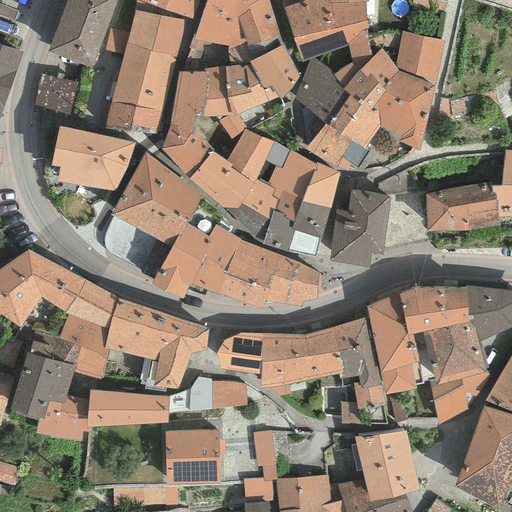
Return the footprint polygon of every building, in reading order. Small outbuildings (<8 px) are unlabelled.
[(92,68),(115,0),(65,0),(47,51),(92,68)] [(137,0),(138,0),(191,19),(198,0),(137,0)] [(205,0),(195,35),(194,40),(226,46),(229,66),(249,64),(281,46),(279,37),(267,0),(205,0)] [(283,8),(301,62),(309,59),(313,58),(347,45),(351,62),(358,71),(371,58),(364,28),(367,27),(364,2),(367,2),(367,0),(307,0),(306,1),(305,0),(279,0),(281,9),(283,8)] [(445,1),(440,0),(411,0),(410,6),(442,12),(445,1)] [(185,20),(135,11),(129,33),(124,54),(104,127),(129,133),(131,125),(157,131),(175,56),(185,20)] [(124,54),(129,33),(109,29),(105,50),(124,54)] [(397,68),(435,81),(443,41),(401,32),(395,64),(397,68)] [(194,40),(195,35),(193,34),(182,72),(203,72),(202,69),(224,67),(229,66),(226,46),(194,40)] [(0,117),(22,53),(0,45),(0,117)] [(229,66),(224,67),(226,98),(230,116),(232,117),(236,115),(278,97),(281,100),(298,77),(281,46),(249,64),(229,66)] [(397,71),(380,49),(371,58),(358,71),(351,62),(334,75),(343,89),(349,96),(369,112),(377,102),(383,91),(381,89),(397,71)] [(309,59),(294,99),(325,124),(329,127),(349,96),(343,89),(334,75),(313,58),(309,59)] [(178,71),(170,125),(190,134),(192,130),(195,113),(203,112),(202,117),(226,116),(230,116),(226,98),(224,67),(202,69),(203,72),(182,72),(178,71)] [(377,102),(379,126),(400,137),(397,143),(419,151),(434,85),(397,71),(381,89),(384,91),(383,91),(377,102)] [(77,81),(41,74),(33,107),(70,114),(77,81)] [(493,90),(451,101),(451,116),(495,101),(493,90)] [(511,111),(511,102),(507,94),(497,100),(502,116),(511,111)] [(329,127),(363,148),(379,126),(377,102),(369,112),(349,96),(329,127)] [(451,99),(439,99),(438,114),(451,116),(451,101),(451,99)] [(226,116),(218,122),(230,139),(244,130),(246,128),(236,115),(232,117),(230,116),(226,116)] [(329,127),(325,124),(305,149),(334,167),(335,166),(346,171),(350,163),(357,168),(368,151),(363,148),(329,127)] [(211,152),(213,150),(192,130),(190,134),(170,125),(161,149),(188,179),(211,152)] [(59,168),(56,181),(114,192),(127,167),(134,143),(58,127),(50,165),(59,168)] [(226,162),(211,152),(188,179),(224,208),(236,209),(256,180),(264,161),(273,142),(244,130),(226,162)] [(289,151),(273,142),(264,161),(275,167),(281,170),(289,151)] [(496,193),(498,217),(511,216),(511,150),(504,150),(500,186),(491,186),(492,193),(496,193)] [(315,165),(289,151),(281,170),(275,167),(266,185),(273,189),(271,195),(277,198),(273,211),(285,215),(283,218),(293,222),(315,165)] [(201,196),(144,154),(111,215),(172,248),(177,235),(180,237),(186,225),(201,196)] [(338,172),(315,162),(315,165),(293,222),(290,230),(294,231),(287,252),(314,258),(318,239),(320,240),(338,172)] [(254,240),(262,244),(272,211),(273,211),(277,198),(271,195),(273,189),(266,185),(256,180),(236,209),(224,208),(254,240)] [(425,195),(425,232),(469,230),(498,225),(498,217),(496,193),(492,193),(491,186),(491,184),(425,195)] [(370,254),(381,256),(391,197),(350,190),(346,212),(336,210),(327,261),(368,268),(370,254)] [(272,211),(262,244),(287,252),(294,231),(290,230),(293,222),(283,218),(285,215),(273,211),(272,211)] [(207,238),(186,225),(180,237),(177,235),(172,248),(150,284),(182,300),(188,285),(190,286),(191,284),(212,241),(207,238)] [(214,226),(207,238),(212,241),(191,284),(218,295),(218,294),(225,276),(223,274),(224,268),(239,240),(214,226)] [(279,256),(239,240),(224,268),(223,274),(225,276),(268,289),(279,256)] [(28,250),(0,268),(0,313),(19,326),(41,297),(64,313),(68,314),(107,329),(118,299),(28,250)] [(319,274),(279,256),(268,289),(264,301),(300,307),(300,302),(316,299),(316,295),(319,294),(319,274)] [(264,301),(268,289),(225,276),(218,294),(261,309),(264,301)] [(475,329),(478,342),(511,327),(511,292),(465,286),(465,288),(467,322),(469,321),(475,329)] [(414,288),(398,294),(406,335),(412,334),(421,332),(467,322),(465,288),(414,288)] [(398,294),(366,307),(385,395),(388,395),(394,393),(416,389),(415,384),(422,384),(418,361),(412,334),(406,335),(398,294)] [(209,330),(118,299),(107,329),(103,347),(108,348),(158,361),(153,385),(177,389),(190,354),(205,351),(209,330)] [(107,329),(68,314),(59,337),(58,340),(79,346),(73,372),(99,378),(108,348),(103,347),(107,329)] [(366,317),(331,328),(341,373),(337,374),(338,379),(357,376),(359,382),(360,389),(380,385),(366,317)] [(467,322),(421,332),(434,380),(436,385),(485,372),(478,342),(475,329),(469,321),(467,322)] [(341,373),(331,328),(304,336),(261,334),(260,374),(259,389),(288,385),(337,374),(341,373)] [(58,340),(59,337),(33,331),(28,354),(26,353),(9,409),(38,421),(38,418),(43,420),(48,401),(64,404),(66,396),(73,372),(79,346),(58,340)] [(260,374),(261,334),(239,333),(224,340),(215,354),(220,368),(260,374)] [(20,343),(4,338),(0,342),(0,363),(12,369),(20,343)] [(511,353),(511,354),(496,381),(485,400),(511,411),(511,353)] [(434,380),(428,381),(438,425),(467,415),(466,407),(489,376),(485,372),(436,385),(434,380)] [(0,419),(13,378),(0,373),(0,419)] [(359,382),(352,384),(356,403),(357,410),(363,409),(384,405),(380,385),(360,389),(359,382)] [(168,397),(89,391),(89,400),(86,428),(91,428),(167,423),(168,397)] [(394,393),(388,395),(394,423),(405,420),(403,409),(397,410),(394,393)] [(89,400),(66,396),(64,404),(48,401),(43,420),(38,418),(38,421),(34,434),(81,441),(82,432),(91,432),(91,428),(86,428),(89,400)] [(356,403),(340,403),(341,424),(364,425),(363,409),(357,410),(356,403)] [(511,416),(482,407),(454,486),(498,509),(511,474),(511,416)] [(219,430),(164,432),(166,484),(220,482),(219,430)] [(269,431),(252,433),(256,466),(261,466),(263,478),(263,482),(275,481),(269,431)] [(407,432),(353,437),(362,472),(369,501),(405,494),(418,489),(412,463),(407,432)] [(17,467),(0,461),(0,480),(12,484),(17,467)] [(326,475),(275,481),(277,501),(277,511),(345,511),(336,484),(328,486),(326,475)] [(263,478),(242,479),(244,503),(277,502),(277,501),(275,481),(263,482),(263,478)] [(363,479),(336,484),(345,511),(410,511),(405,494),(369,501),(363,479)] [(177,487),(112,488),(112,506),(177,504),(177,487)] [(449,511),(451,510),(435,499),(427,511),(449,511)] [(277,511),(277,502),(244,503),(243,511),(277,511)]
